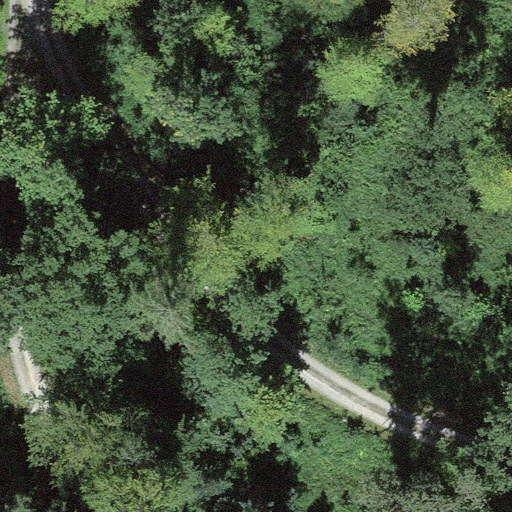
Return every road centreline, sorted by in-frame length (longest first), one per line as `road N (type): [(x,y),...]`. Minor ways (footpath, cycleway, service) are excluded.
road 1 (track): [(16,0),(21,50),(198,282),(346,402),(511,457)]
road 2 (track): [(21,50),(30,347),(103,511)]
